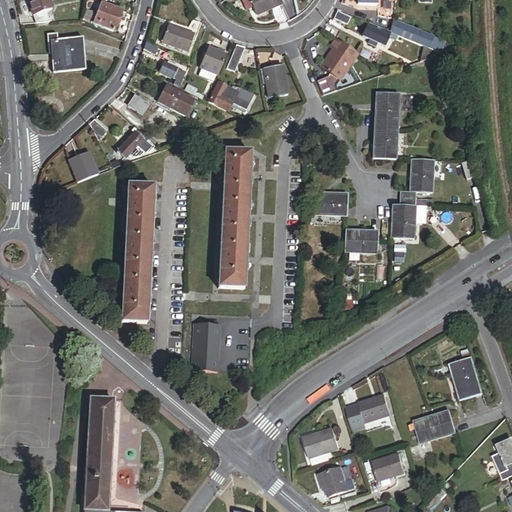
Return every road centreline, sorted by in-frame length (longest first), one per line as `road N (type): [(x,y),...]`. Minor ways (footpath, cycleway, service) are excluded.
road 1 (tertiary): [(469,288),(293,399),(236,453)]
road 2 (tertiary): [(26,270),(47,298),(236,453)]
road 3 (residential): [(21,168),(121,73),(146,0)]
road 4 (residential): [(285,35),(316,113),(373,196)]
road 5 (tertiary): [(0,13),(21,168)]
road 6 (residential): [(469,288),(511,405)]
